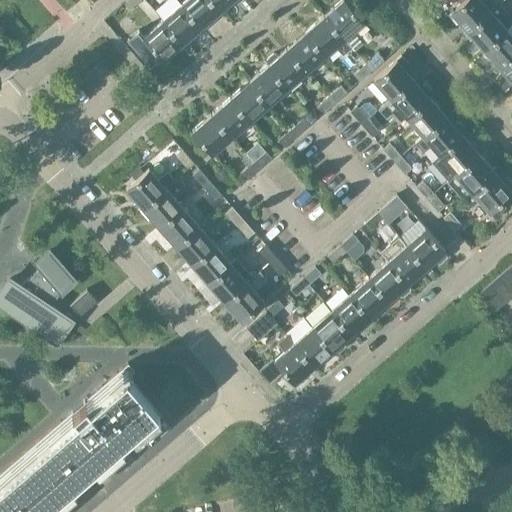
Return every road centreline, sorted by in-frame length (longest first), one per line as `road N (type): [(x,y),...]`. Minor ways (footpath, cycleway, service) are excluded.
road 1 (residential): [(247,392),(0,105)]
road 2 (residential): [(283,432),(511,234)]
road 3 (residential): [(108,511),(247,392)]
